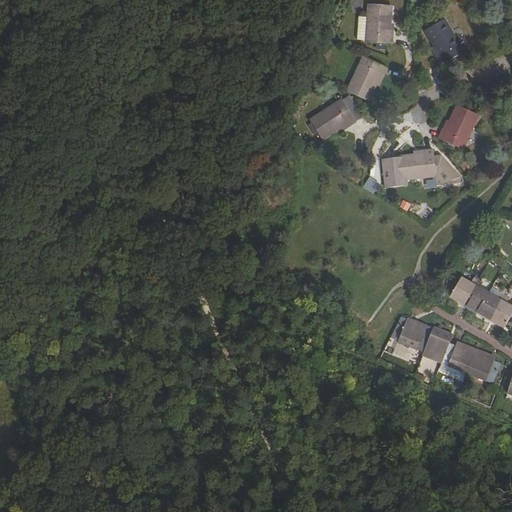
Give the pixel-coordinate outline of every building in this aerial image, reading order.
[(388,43),(390,12),(368,12),(366,48),(391,50),(392,44),(388,43)] [(463,59),(444,27),(426,38),(441,64),(437,66),(441,72),(463,59)] [(386,74),(363,64),(347,99),(367,108),(380,79),(383,81),(386,74)] [(356,129),(343,108),(310,128),(322,147),(348,131),(350,133),(356,129)] [(438,145),(462,156),(478,123),(458,113),(444,140),(441,139),(438,145)] [(395,165),(397,187),(435,183),(433,157),(425,158),(425,162),(395,165)] [(367,177),(363,188),(374,192),(378,181),(367,177)] [(462,286),(451,304),(505,336),(511,323),(511,315),(505,312),(508,307),(500,302),(497,307),(480,296),(482,292),(473,287),(471,291),(462,286)] [(425,356),(424,359),(493,391),(501,372),(492,368),(493,365),(462,350),(460,354),(446,348),(449,341),(419,327),(418,330),(409,326),(401,345),(425,356)]
